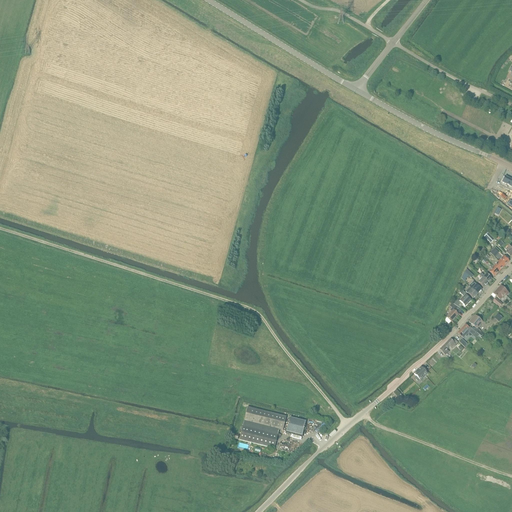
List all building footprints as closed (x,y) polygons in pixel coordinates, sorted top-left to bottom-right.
[(511,180),(505,177),(502,183),(511,187),(511,180)] [(488,234),(484,237),(490,244),(494,240),(488,234)] [(504,256),(499,261),(504,266),(509,261),(504,256)] [(499,261),(494,266),(499,272),(504,266),(499,261)] [(489,272),(491,273),(494,277),(499,272),(494,266),(489,272)] [(481,273),(479,276),(488,284),(492,279),(488,276),(487,274),(484,277),(481,273)] [(478,283),(480,285),(483,288),(488,284),(479,276),(477,278),(480,281),(478,283)] [(469,286),(470,287),(477,294),(482,290),(478,286),(476,285),(473,282),(469,286)] [(496,297),(497,297),(500,300),(505,295),(506,296),(508,294),(501,286),(494,294),(496,296),(496,297)] [(465,292),(469,295),(473,299),(477,294),(470,287),(465,292)] [(464,297),(455,306),(458,307),(460,309),(463,305),(465,307),(471,301),(465,295),(466,294),(462,291),(460,293),(464,297)] [(493,302),(500,308),(502,305),(496,299),(493,302)] [(455,306),(452,304),(450,307),(452,308),(450,311),(452,312),(447,318),(451,322),(458,315),(454,311),(454,310),(456,311),(458,307),(455,306)] [(503,318),(498,313),(494,318),(499,322),(503,318)] [(475,332),(481,337),(480,337),(482,338),(484,336),(478,331),(479,330),(478,328),(483,323),(479,319),(475,316),(469,322),(473,326),(472,328),(475,332)] [(465,325),(458,333),(463,339),(469,333),(473,336),(476,333),(470,327),(469,328),(465,325)] [(440,350),(445,355),(449,352),(447,350),(450,346),(452,348),(458,343),(455,340),(453,342),(450,339),(440,350)] [(467,344),(462,339),(459,342),(464,347),(467,344)] [(415,378),(418,382),(427,374),(421,367),(414,374),(417,377),(415,378)] [(247,408),(239,440),(274,449),(279,430),(283,431),(285,424),(286,417),(247,408)] [(305,422),(289,418),(286,432),(302,436),(305,422)]
